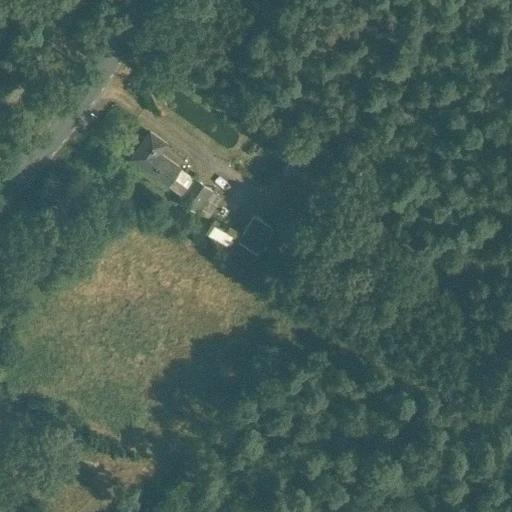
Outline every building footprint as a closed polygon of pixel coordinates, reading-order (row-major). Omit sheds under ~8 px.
[(131,158),(168,184),(180,167),(160,152),(166,143),(150,131),(131,158)] [(222,196),(211,189),(212,188),(198,179),(183,200),(208,216),(222,196)] [(320,222),(334,203),(324,194),(309,213),(320,222)] [(242,232),(232,246),(230,249),(251,263),(274,229),(254,215),(242,232)] [(202,232),(229,245),(237,229),(210,216),(202,232)] [(0,511),(15,511),(16,511),(0,501),(0,511)]
